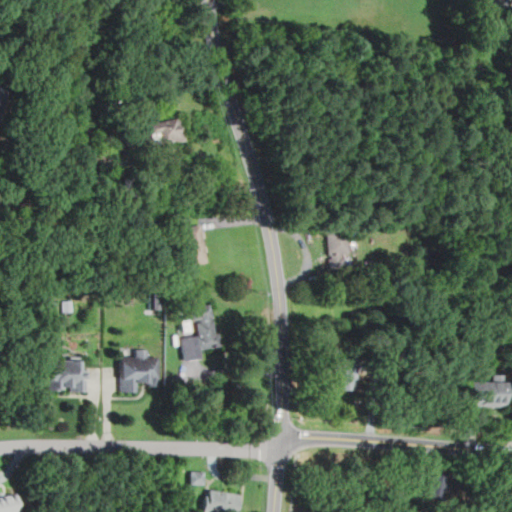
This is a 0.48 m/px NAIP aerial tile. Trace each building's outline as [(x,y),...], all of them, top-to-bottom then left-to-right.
[(152,145),(185,139),(180,116),(148,123),(152,145)] [(188,264),(208,261),(200,223),(181,226),(188,264)] [(327,265),(346,265),(346,229),(327,229),(327,265)] [(182,360),(201,358),(200,347),(217,346),(214,303),(192,305),(195,335),(180,336),(182,360)] [(147,348),(132,348),(132,356),(119,356),(118,391),(138,391),(138,381),(157,381),(157,356),(147,356),(147,348)] [(45,390),(84,390),(84,356),(45,356),(45,390)] [(333,389),(356,389),(356,357),(333,357),(333,389)] [(500,374),(480,374),(480,382),(464,382),(464,406),(500,406),(500,374)] [(448,473),(428,469),(423,495),(443,499),(448,473)] [(188,484),(203,484),(203,470),(189,470),(188,484)] [(236,511),(239,492),(203,488),(200,511),(236,511)] [(0,511),(18,511),(15,490),(0,492),(0,511)]
